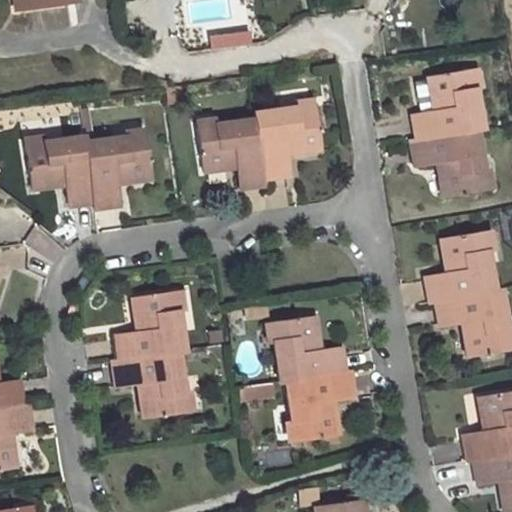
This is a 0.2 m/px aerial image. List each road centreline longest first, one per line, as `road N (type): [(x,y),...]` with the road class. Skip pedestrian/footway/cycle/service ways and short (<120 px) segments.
road 1 (residential): [(375,212),(98,248),(62,272),(53,312),(87,511)]
road 2 (residential): [(375,212),(345,35),(323,34),(295,51),(150,70)]
road 3 (residential): [(441,511),(418,477),(375,212)]
